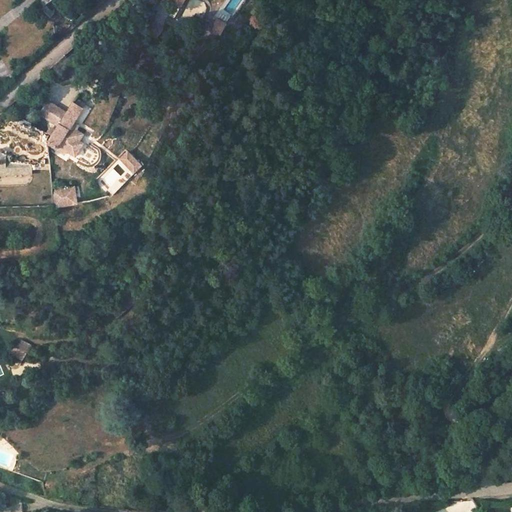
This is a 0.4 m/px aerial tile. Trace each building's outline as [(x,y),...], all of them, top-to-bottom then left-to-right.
[(217,19),(215,23),(223,28),(226,24),(217,19)] [(148,30),(158,37),(162,30),(152,24),(148,30)] [(52,134),(47,143),(55,147),(66,152),(68,149),(76,154),(84,142),(79,139),(84,132),(76,128),(78,125),(73,122),(75,119),(83,107),(82,106),(84,101),(75,96),(67,110),(58,105),(50,119),(59,124),(52,134)] [(41,113),(50,119),(58,105),(49,100),(41,113)] [(89,142),(79,160),(90,166),(100,148),(89,142)] [(137,175),(147,165),(129,149),(120,158),(137,175)] [(9,153),(0,152),(0,173),(34,173),(33,163),(9,163),(9,153)] [(54,209),(76,206),(73,190),(52,193),(53,206),(54,209)] [(111,306),(119,316),(138,299),(130,290),(111,306)] [(8,353),(21,359),(24,353),(12,347),(8,353)]
